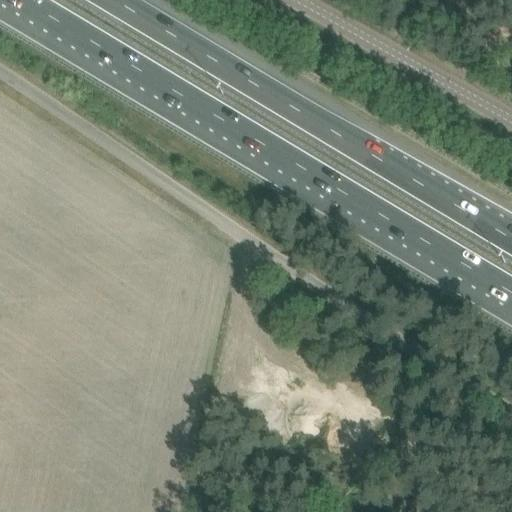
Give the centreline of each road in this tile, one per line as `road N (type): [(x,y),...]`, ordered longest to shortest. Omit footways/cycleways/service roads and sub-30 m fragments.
road 1 (unclassified): [(0,66),(511,405)]
road 2 (motorway): [(17,0),(511,295)]
road 3 (motorway): [(511,239),(114,0)]
road 4 (unclassified): [(511,121),(297,0)]
